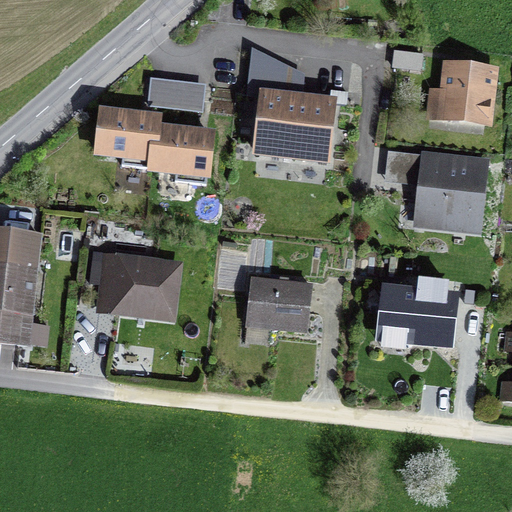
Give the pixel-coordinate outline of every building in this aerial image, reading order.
[(495,73),(448,68),(442,120),(489,125),(495,73)] [(164,86),(150,85),(148,107),(201,112),(203,91),(191,89),(164,86)] [(264,97),(257,155),(327,163),(334,106),(318,104),(285,100),(264,97)] [(203,136),(157,132),(158,117),(134,115),(100,112),(96,155),(123,157),(122,168),(175,173),(174,185),(209,188),(214,137),(203,136)] [(507,156),(432,151),(427,221),(503,226),(507,156)] [(42,239),(0,235),(0,342),(31,346),(42,239)] [(108,262),(103,312),(171,319),(176,269),(108,262)] [(466,285),(386,278),(381,341),(461,348),(466,285)] [(309,288),(253,283),(249,326),(305,331),(309,288)] [(511,335),(506,334),(504,351),(511,352),(511,386),(504,386),(502,399),(511,400),(511,335)]
